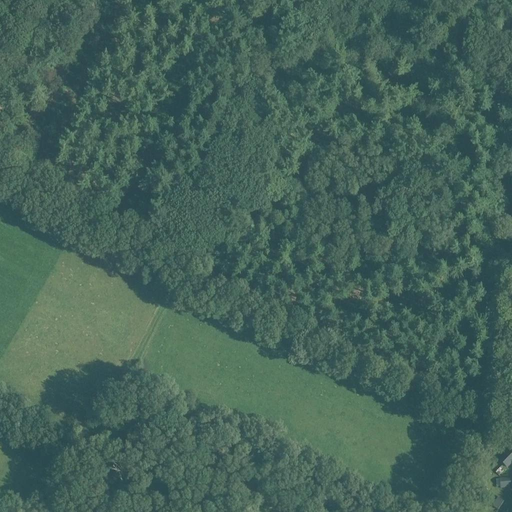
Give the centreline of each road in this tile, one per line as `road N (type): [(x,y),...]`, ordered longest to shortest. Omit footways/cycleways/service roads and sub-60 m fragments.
road 1 (track): [(174,296),(478,429),(511,420)]
road 2 (track): [(0,503),(32,499),(48,487),(174,296)]
